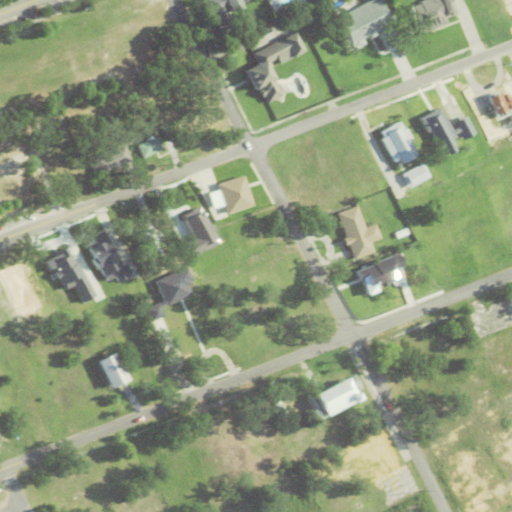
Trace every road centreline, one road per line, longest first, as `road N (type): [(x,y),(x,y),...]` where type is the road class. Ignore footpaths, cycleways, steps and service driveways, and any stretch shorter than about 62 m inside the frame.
road 1 (residential): [(175,0),(445,511)]
road 2 (residential): [(0,470),(511,274)]
road 3 (residential): [(0,240),(511,47)]
